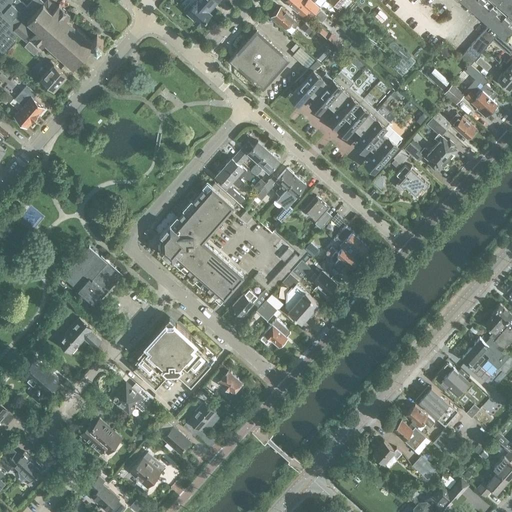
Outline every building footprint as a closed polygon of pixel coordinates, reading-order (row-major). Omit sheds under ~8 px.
[(70,14),(59,4),(56,6),(49,0),(46,0),(45,1),(43,0),(0,0),(0,48),(4,52),(16,39),(14,37),(18,33),(27,40),(30,36),(41,46),(45,41),(73,66),(80,58),(83,61),(91,53),(88,50),(94,43),(97,47),(103,40),(97,34),(91,40),(66,18),(70,14)] [(196,0),(187,11),(195,18),(194,20),(199,24),(200,23),(202,24),(211,14),(207,10),(212,4),(214,6),(219,0),(196,0)] [(322,20),(327,14),(311,0),(305,0),(304,0),(285,0),(297,10),(302,14),(306,9),(313,15),(314,13),(322,20)] [(511,0),(460,0),(462,1),(467,6),(488,25),(498,33),(504,38),(505,40),(511,31),(511,0)] [(293,27),(297,23),(293,19),(294,18),(281,6),(272,16),(285,28),(289,23),(293,27)] [(388,16),(381,9),(375,15),(382,22),(383,22),(386,25),(391,19),(388,16)] [(308,33),(312,29),(303,21),(299,25),(308,33)] [(362,43),(364,41),(344,23),(342,25),(362,43)] [(391,50),(355,23),(352,27),(370,40),(365,46),(383,60),(391,50)] [(485,28),(485,29),(494,37),(498,33),(488,25),(485,28)] [(485,29),(479,35),(488,44),(493,39),(494,37),(485,29)] [(238,51),(237,52),(236,51),(236,50),(233,54),(234,54),(235,55),(235,61),(234,62),(233,62),(237,65),(238,64),(262,85),(279,67),(287,58),(256,30),(238,51)] [(335,47),(340,42),(330,33),(326,38),(335,47)] [(388,46),(394,40),(386,33),(381,39),(388,46)] [(494,37),(493,39),(499,44),(510,54),(511,53),(511,46),(503,39),(504,38),(498,33),(494,37)] [(479,35),(474,41),(484,49),(488,44),(479,35)] [(34,54),(39,48),(29,40),(24,45),(34,54)] [(403,75),(416,61),(394,41),(389,46),(402,57),(393,67),(403,75)] [(474,41),(470,46),(479,54),(484,49),(474,41)] [(360,52),(364,48),(359,43),(355,47),(360,52)] [(450,46),(442,49),(445,57),(452,55),(452,54),(450,46)] [(470,46),(465,51),(475,59),(479,54),(470,46)] [(299,47),(293,54),(302,63),(309,55),(299,47)] [(424,49),(421,47),(414,55),(417,57),(424,49)] [(465,51),(461,55),(470,64),(475,59),(465,51)] [(360,69),(364,64),(354,55),(350,60),(360,69)] [(480,55),(475,60),(487,70),(491,65),(480,55)] [(311,64),(316,60),(311,56),(307,60),(311,64)] [(53,89),(66,74),(50,60),(45,66),(49,69),(41,77),(53,89)] [(511,61),(510,65),(505,61),(502,65),(511,74),(511,61)] [(309,67),(305,63),(299,69),(303,73),(309,67)] [(511,85),(511,74),(502,65),(499,68),(503,72),(497,78),(509,89),(511,85)] [(435,67),(428,74),(443,88),(450,80),(435,67)] [(294,91),(302,99),(309,91),(315,97),(333,78),(326,72),(322,76),(314,69),(294,91)] [(354,81),(341,69),(333,78),(315,97),(314,99),(323,107),(327,102),(331,106),(350,85),(350,86),(354,81)] [(497,102),(492,98),(497,92),(485,82),(480,87),(482,89),(476,96),(469,90),(464,95),(478,108),(480,105),(487,112),(497,102)] [(456,103),(465,93),(452,83),(444,92),(456,103)] [(340,123),(363,97),(350,86),(350,85),(331,106),(335,110),(332,115),(340,123)] [(43,107),(33,97),(35,95),(26,87),(15,99),(18,101),(35,116),(43,107)] [(10,102),(14,97),(8,92),(4,97),(10,102)] [(356,129),(358,131),(377,109),(363,97),(340,123),(349,131),(353,126),(356,129)] [(412,110),(417,104),(411,99),(406,105),(412,110)] [(35,116),(18,101),(14,105),(19,110),(14,115),(26,126),(35,116)] [(390,121),(377,109),(358,131),(362,134),(358,139),(367,147),(368,145),(371,143),(386,126),(390,121)] [(437,110),(432,117),(446,129),(451,123),(454,125),(457,121),(453,118),(452,117),(449,121),(437,110)] [(429,116),(425,111),(417,121),(422,125),(429,116)] [(457,113),(453,118),(457,121),(454,125),(453,126),(466,137),(475,128),(462,116),(461,117),(457,113)] [(446,129),(432,117),(426,123),(433,128),(438,133),(434,137),(438,140),(433,146),(448,160),(453,154),(452,153),(453,152),(449,148),(454,143),(449,139),(447,141),(441,135),(446,129)] [(386,126),(371,143),(368,145),(375,151),(368,159),(377,167),(389,154),(397,144),(401,140),(386,126)] [(244,146),(239,152),(246,158),(250,153),(258,160),(251,169),(251,170),(269,150),(258,141),(249,151),(244,146)] [(424,147),(421,150),(410,141),(404,147),(410,152),(410,153),(418,160),(423,154),(430,161),(428,163),(434,168),(436,166),(439,168),(443,164),(443,165),(448,160),(433,146),(428,151),(424,147)] [(401,164),(409,155),(401,148),(393,157),(401,164)] [(280,159),(269,150),(251,170),(256,174),(262,167),(263,165),(270,171),(280,159)] [(232,158),(224,167),(242,183),(244,180),(241,177),(247,170),(244,167),(243,168),(240,165),(246,158),(239,152),(235,156),(237,157),(235,160),(232,158)] [(405,164),(397,172),(396,174),(400,178),(398,181),(396,184),(396,185),(400,189),(402,189),(404,186),(415,196),(429,181),(412,165),(409,168),(405,164)] [(242,183),(224,167),(216,176),(227,186),(232,180),(239,186),(242,183)] [(279,194),(296,175),(287,167),(276,180),(283,186),(280,188),(279,187),(276,191),(279,194)] [(378,186),(385,179),(380,174),(374,182),(378,186)] [(299,190),(306,183),(296,175),(279,194),(277,197),(286,206),(288,204),(299,190)] [(261,179),(254,186),(253,185),(251,187),(256,192),(258,190),(264,185),(265,183),(261,179)] [(163,245),(160,249),(172,259),(176,255),(188,266),(186,268),(197,278),(199,275),(208,284),(206,286),(217,295),(219,293),(224,297),(243,275),(213,248),(211,251),(201,242),(198,246),(195,243),(194,237),(201,237),(211,226),(213,228),(237,202),(215,182),(207,190),(205,189),(193,202),(195,204),(187,213),(185,211),(179,218),(181,220),(174,228),(170,224),(159,236),(163,239),(163,245)] [(269,189),(264,185),(256,195),(261,199),(269,189)] [(314,223),(316,224),(313,227),(318,231),(330,218),(324,212),(329,207),(316,195),(304,208),(317,220),(314,223)] [(281,221),(293,209),(288,204),(286,206),(276,216),(281,221)] [(246,210),(240,217),(246,223),(253,215),(246,210)] [(333,218),(339,223),(343,219),(337,213),(333,218)] [(346,224),(333,238),(356,259),(363,251),(365,252),(368,248),(368,246),(369,245),(368,244),(369,242),(369,240),(365,236),(362,236),(361,237),(346,224)] [(267,281),(258,272),(253,277),(265,288),(270,293),(292,269),(295,266),(307,253),(278,226),(274,231),(300,254),(298,257),(295,254),(267,285),(265,282),(267,281)] [(356,259),(333,238),(342,246),(337,252),(331,247),(326,253),(345,271),(351,264),(354,265),(357,261),(356,259)] [(305,247),(314,255),(320,249),(310,241),(305,247)] [(89,246),(63,276),(72,284),(78,290),(89,277),(90,276),(89,275),(86,273),(85,271),(100,255),(89,246)] [(293,252),(288,248),(279,257),(284,262),(293,252)] [(100,255),(85,271),(86,273),(89,275),(90,276),(89,277),(91,280),(92,278),(102,287),(103,287),(105,288),(104,289),(107,291),(117,279),(115,277),(119,272),(100,255)] [(310,266),(302,258),(295,266),(292,269),(300,277),(310,266)] [(318,303),(296,283),(299,279),(290,271),(282,280),(290,288),(287,291),(292,295),(285,303),(286,306),(290,309),(288,311),(301,322),(318,303)] [(327,293),(330,290),(332,289),(335,286),(335,284),(336,283),(322,271),(317,276),(314,273),(310,277),(318,285),(316,286),(321,290),(322,288),(327,293)] [(89,277),(78,290),(93,302),(94,300),(100,294),(100,293),(102,295),(107,291),(104,289),(105,288),(103,287),(102,287),(92,278),(91,280),(89,277)] [(259,306),(266,298),(270,293),(265,288),(257,297),(249,289),(244,294),(243,293),(232,306),(242,315),(254,302),(259,306)] [(268,319),(278,308),(266,298),(259,306),(256,309),(268,319)] [(490,337),(491,337),(503,348),(511,337),(511,313),(500,303),(492,311),(495,313),(485,323),(495,332),(490,337)] [(96,347),(102,340),(92,331),(94,329),(80,317),(59,341),(72,352),(85,337),(96,347)] [(279,345),(281,344),(283,344),(285,342),(284,340),(287,336),(287,335),(290,332),(290,329),(277,318),(264,332),(265,333),(262,336),(268,341),(271,338),(279,345)] [(176,324),(174,322),(173,323),(168,323),(166,322),(164,324),(150,339),(147,343),(149,344),(135,360),(138,362),(134,366),(156,386),(155,384),(159,380),(160,381),(167,374),(161,369),(164,367),(167,369),(178,369),(181,366),(184,368),(179,374),(186,380),(187,379),(192,383),(190,384),(191,385),(211,363),(206,359),(209,356),(201,349),(193,343),(195,340),(192,337),(177,323),(176,324)] [(509,354),(503,348),(491,337),(486,342),(479,336),(462,355),(471,363),(470,364),(475,368),(485,357),(480,353),(483,350),(489,356),(487,358),(497,367),(509,354)] [(56,387),(63,379),(36,356),(21,373),(38,389),(33,395),(40,402),(54,386),(56,387)] [(472,414),(490,393),(460,367),(458,370),(449,362),(433,380),(472,414)] [(242,384),(241,382),(242,381),(228,369),(218,380),(229,389),(229,388),(233,391),(237,387),(239,388),(242,384)] [(154,397),(147,391),(136,381),(131,386),(127,382),(118,391),(120,393),(118,394),(117,394),(116,394),(115,395),(115,396),(115,398),(116,399),(117,399),(119,398),(120,400),(119,401),(130,411),(136,404),(143,410),(154,397)] [(445,424),(458,409),(431,385),(418,400),(445,424)] [(0,420),(10,410),(0,400),(0,420)] [(200,429),(216,412),(204,402),(189,419),(200,429)] [(237,402),(233,407),(240,413),(244,408),(237,402)] [(406,413),(413,419),(411,422),(415,426),(417,427),(419,425),(422,421),(429,427),(434,421),(415,404),(406,413)] [(481,406),(474,414),(486,425),(493,417),(481,406)] [(179,421),(168,411),(163,417),(166,420),(158,428),(166,435),(163,438),(179,452),(190,440),(174,426),(179,421)] [(118,441),(122,437),(101,418),(95,425),(92,422),(81,434),(102,453),(105,450),(109,454),(120,442),(118,441)] [(426,435),(417,427),(415,426),(413,429),(401,419),(393,429),(414,448),(426,435)] [(442,431),(433,441),(448,454),(461,440),(445,426),(441,431),(442,431)] [(397,457),(402,452),(397,446),(394,449),(384,439),(373,451),(384,461),(392,453),(397,457)] [(358,444),(355,441),(348,449),(350,451),(358,444)] [(479,453),(483,448),(478,444),(474,449),(479,453)] [(511,474),(511,448),(506,456),(504,454),(493,467),(498,471),(507,480),(511,474)] [(31,480),(43,467),(25,451),(21,456),(16,451),(4,466),(8,470),(13,464),(31,480)] [(486,459),(489,456),(484,451),(481,455),(486,459)] [(421,454),(417,459),(432,472),(436,467),(421,454)] [(131,471),(139,478),(136,481),(145,490),(162,472),(145,456),(131,471)] [(432,472),(417,459),(412,465),(427,478),(432,472)] [(457,480),(463,472),(459,468),(452,476),(457,480)] [(492,488),(496,492),(507,480),(498,471),(487,484),(484,481),(477,488),(486,496),(492,488)] [(120,499),(121,498),(104,483),(106,481),(101,476),(91,488),(96,493),(93,496),(109,511),(110,511),(119,511),(126,505),(120,499)] [(419,511),(418,511),(432,511),(433,511),(442,511),(456,497),(468,483),(461,478),(453,487),(449,491),(442,485),(425,504),(431,509),(428,511),(426,511),(419,511)]
